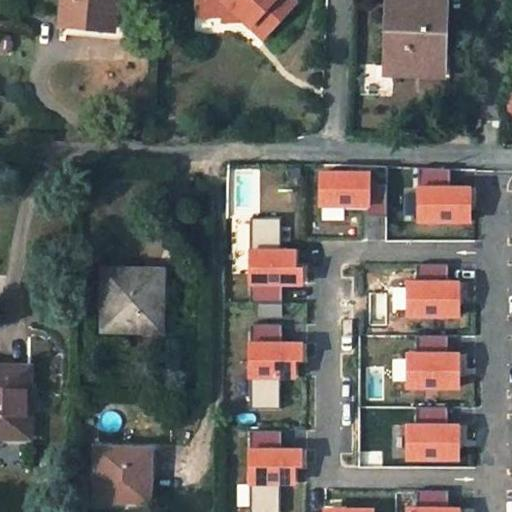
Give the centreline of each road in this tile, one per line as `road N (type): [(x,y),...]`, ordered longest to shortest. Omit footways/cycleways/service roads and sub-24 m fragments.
road 1 (residential): [(496,251),(336,254),(342,479),(494,479)]
road 2 (residential): [(86,149),(331,150)]
road 3 (residential): [(496,251),(494,479)]
road 4 (residential): [(331,150),(497,158)]
road 5 (residential): [(331,150),(334,0)]
